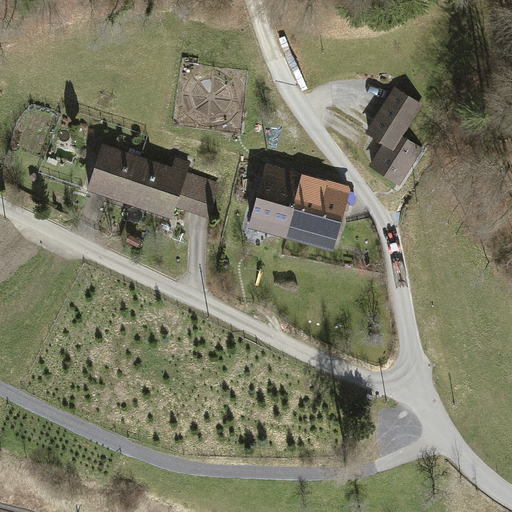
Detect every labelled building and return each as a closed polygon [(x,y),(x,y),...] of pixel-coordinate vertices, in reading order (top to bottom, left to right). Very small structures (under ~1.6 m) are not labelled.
[(395,87),(365,133),(383,144),(394,151),(403,136),(424,105),(395,87)] [(424,149),(403,136),(394,151),(383,144),(369,167),(400,187),(424,149)] [(87,187),(130,202),(146,157),(103,142),(87,187)] [(172,165),(146,157),(130,202),(172,216),(176,205),(209,216),(221,183),(188,171),(192,161),(176,156),(172,165)] [(248,224),(285,235),(303,172),(266,161),(248,224)] [(285,235),(310,242),(328,179),(303,172),(285,235)] [(350,185),(328,179),(310,242),(332,248),(350,185)]
